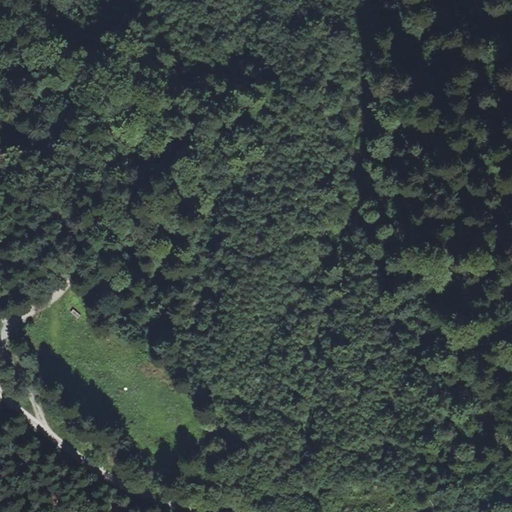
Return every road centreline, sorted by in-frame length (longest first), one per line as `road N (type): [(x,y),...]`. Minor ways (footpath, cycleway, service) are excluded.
road 1 (track): [(49,434),(5,342),(22,313),(56,298),(84,251),(72,223),(0,175)]
road 2 (track): [(49,434),(142,497),(200,511)]
